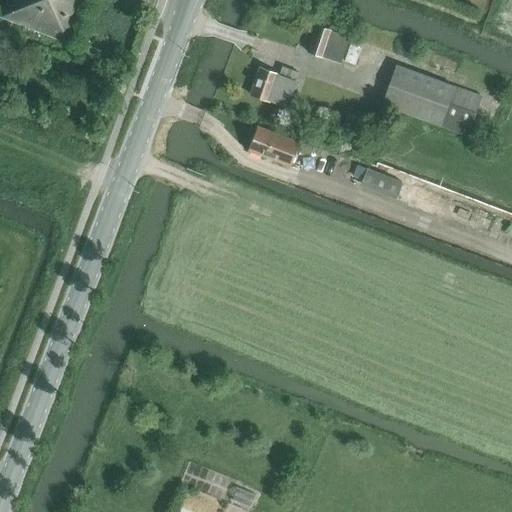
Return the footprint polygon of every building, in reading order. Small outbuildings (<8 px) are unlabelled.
[(69,43),(85,0),(9,0),(3,18),(69,43)] [(318,26),(309,52),(341,63),(350,37),(318,26)] [(469,137),(477,114),(484,97),(399,66),(384,106),(440,126),(469,137)] [(280,76),(262,69),(252,94),(289,108),(298,82),(297,82),(300,74),(283,68),(280,76)] [(293,166),(302,142),(260,127),(252,151),(293,166)] [(302,162),(308,176),(329,167),(322,152),(302,162)] [(338,174),(349,183),(362,167),(343,152),(331,167),(338,173),(338,174)] [(367,168),(361,184),(379,192),(444,217),(451,201),(367,168)] [(446,218),(467,226),(474,210),(452,202),(446,218)] [(182,473),(196,476),(194,485),(224,492),(228,473),(185,462),(182,473)] [(187,493),(187,511),(217,511),(217,492),(187,493)]
